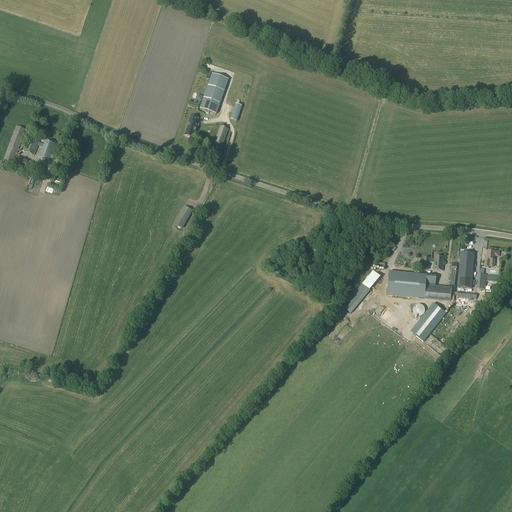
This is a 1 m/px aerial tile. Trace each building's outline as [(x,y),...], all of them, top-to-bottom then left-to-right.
[(228,80),(212,75),(200,109),(216,115),(228,80)] [(238,115),(232,113),(230,120),(236,122),(238,115)] [(187,128),(184,136),(187,136),(187,137),(189,138),(190,138),(193,138),(194,134),(195,131),(196,131),(197,127),(195,126),(197,119),(190,116),(186,128),(187,128)] [(16,126),(3,162),(13,166),(16,157),(26,130),(16,126)] [(220,127),(215,142),(223,145),(228,129),(220,127)] [(30,136),(24,152),(34,156),(38,145),(41,146),(40,147),(42,148),(39,157),(49,161),(50,159),(52,160),(53,156),(51,155),(55,144),(45,141),(44,145),(41,144),(42,140),(40,139),(40,140),(30,136)] [(63,156),(60,162),(66,164),(69,166),(72,159),(63,156)] [(16,157),(13,166),(25,170),(26,168),(28,161),(16,157)] [(28,161),(26,168),(42,175),(45,168),(28,161)] [(58,166),(56,172),(65,176),(68,169),(65,168),(58,166)] [(184,208),(174,225),(181,229),(191,211),(184,208)] [(485,257),(484,267),(494,268),(494,260),(493,260),(494,257),(498,257),(499,253),(487,252),(487,257),(485,257)] [(471,289),(474,254),(460,253),(457,288),(471,289)] [(433,263),(432,270),(442,271),(443,258),(434,257),(434,261),(433,263)] [(421,269),(428,270),(428,263),(429,260),(429,259),(422,258),(422,259),(420,259),(419,264),(422,265),(421,269)] [(306,263),(297,273),(303,278),(312,268),(306,263)] [(372,273),(362,287),(370,293),(381,280),(372,273)] [(420,275),(419,284),(425,285),(435,285),(436,276),(420,275)] [(478,275),(476,290),(485,290),(486,276),(478,275)] [(426,289),(425,301),(449,303),(450,290),(426,289)] [(435,304),(418,325),(429,333),(445,313),(435,304)]
